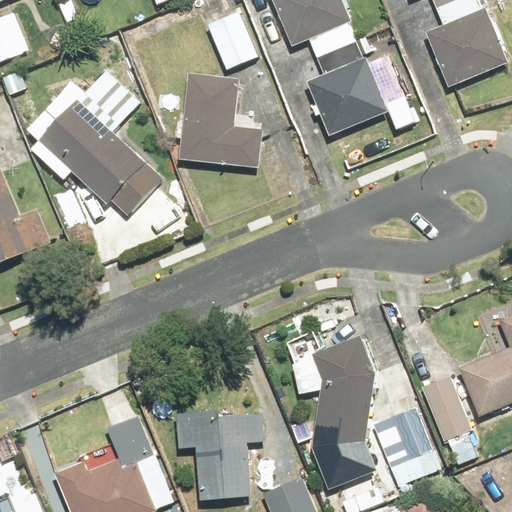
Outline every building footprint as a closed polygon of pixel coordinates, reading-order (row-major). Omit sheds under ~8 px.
[(368,58),(354,23),(362,20),(353,0),(281,0),(300,46),(316,39),(330,73),(313,80),(336,137),(402,111),(378,54),(368,58)] [(486,11),(481,0),(440,0),(451,25),(433,32),(456,88),(511,64),(511,50),(494,8),(486,11)] [(13,13),(0,17),(0,63),(29,52),(13,13)] [(240,13),(208,27),(227,71),(259,58),(240,13)] [(23,68),(2,79),(13,100),(34,88),(23,68)] [(110,69),(38,148),(72,178),(80,170),(128,213),(165,173),(119,132),(146,102),(110,69)] [(244,78),(195,76),(191,161),(275,165),(277,130),(241,129),(244,78)] [(21,158),(0,167),(0,267),(57,244),(21,158)] [(511,348),(464,368),(484,416),(511,404),(511,314),(503,318),(511,340),(511,348)] [(316,355),(326,382),(316,446),(332,488),(378,470),(368,445),(378,375),(363,337),(316,355)] [(450,442),(460,468),(483,459),(450,376),(422,387),(444,444),(450,442)] [(199,449),(204,501),(255,497),(251,444),(268,442),(266,416),(224,419),(223,411),(177,415),(180,451),(199,449)] [(86,462),(58,474),(73,511),(161,511),(142,464),(124,471),(120,460),(90,472),(86,462)] [(291,511),(281,488),(263,496),(269,511),(291,511)] [(458,511),(458,502),(391,505),(373,511),(458,511)]
